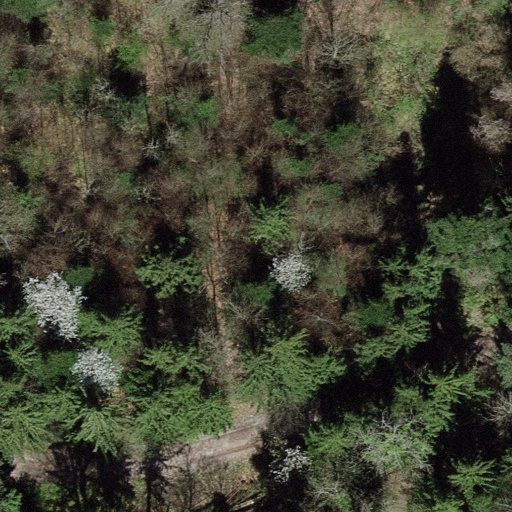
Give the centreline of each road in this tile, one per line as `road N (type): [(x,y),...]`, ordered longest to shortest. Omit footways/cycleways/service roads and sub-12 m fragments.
road 1 (track): [(0,467),(117,466),(227,446),(511,348)]
road 2 (track): [(404,511),(420,479),(511,379)]
